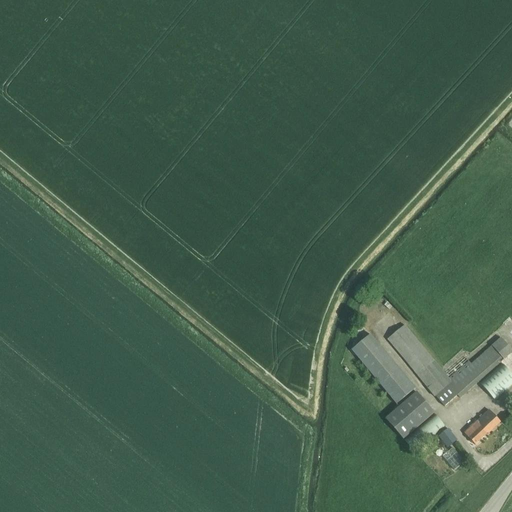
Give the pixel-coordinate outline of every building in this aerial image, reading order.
[(511,353),(511,351),(509,349),(501,339),(471,365),(466,359),(446,376),(404,327),(387,341),(444,408),(458,396),(460,399),(501,363),(503,365),(480,384),(494,401),(511,385),(511,353)] [(352,351),(397,405),(415,390),(370,335),(352,351)] [(416,393),(386,419),(403,440),(434,414),(416,393)] [(489,411),(465,434),(469,438),(468,438),(475,446),(488,434),(488,435),(501,423),(489,411)] [(435,415),(404,441),(414,453),(445,427),(435,415)] [(435,442),(440,438),(448,449),(457,441),(446,428),(432,438),(435,442)] [(455,470),(464,463),(453,449),(443,456),(455,470)]
